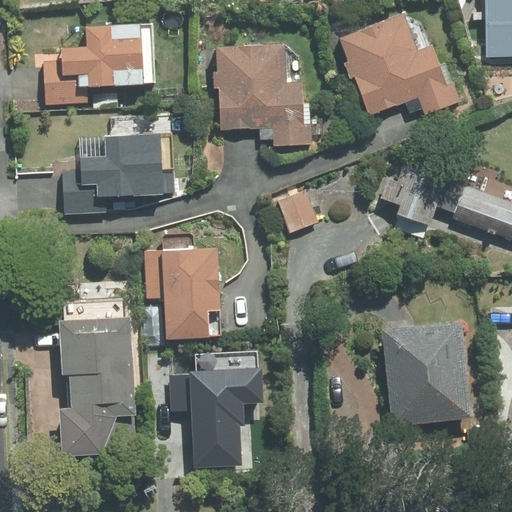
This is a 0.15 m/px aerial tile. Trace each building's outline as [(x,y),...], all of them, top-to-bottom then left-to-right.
[(511,0),(476,0),(478,57),(511,56),(511,0)] [(332,41),(361,120),(414,100),(420,117),(455,104),(448,86),(438,90),(423,51),(410,56),(395,18),(332,41)] [(71,89),(135,86),(131,25),(77,28),(78,49),(49,51),(50,61),(37,62),(39,106),(71,104),(71,89)] [(272,47),(208,51),(214,135),(268,131),(269,150),(308,148),(306,127),(296,128),(293,85),(275,87),(272,47)] [(101,202),(154,199),(152,138),(97,141),(97,160),(72,161),(72,174),(58,174),(60,216),(102,214),(101,202)] [(441,182),(398,168),(392,186),(381,183),(375,203),(393,209),(390,219),(425,231),(441,182)] [(511,206),(461,188),(449,221),(511,243),(511,206)] [(309,189),(274,202),(286,235),(315,224),(313,218),(319,216),(309,189)] [(156,253),(142,254),(145,301),(158,300),(161,344),(202,341),(200,316),(215,315),(211,250),(185,252),(184,236),(155,238),(156,253)] [(124,321),(52,325),(55,380),(62,379),(64,412),(51,412),(54,461),(96,459),(111,421),(130,419),(124,321)] [(454,324),(375,333),(385,431),(464,422),(454,324)] [(255,373),(168,377),(170,415),(186,414),(187,429),(193,429),(194,465),(234,463),(231,403),(257,402),(255,373)]
